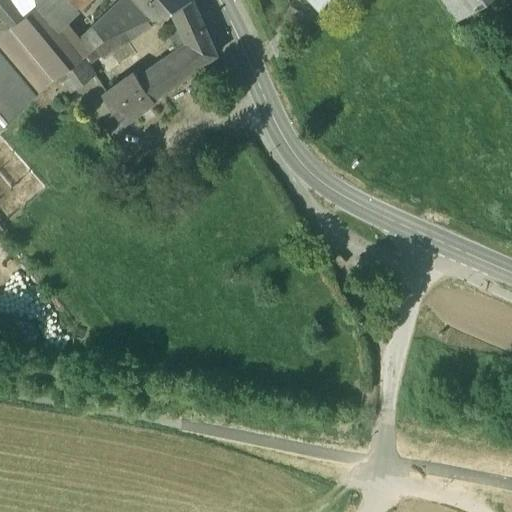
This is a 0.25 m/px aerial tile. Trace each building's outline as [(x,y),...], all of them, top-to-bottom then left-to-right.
[(11,0),(0,0),(0,34),(23,15),(11,0)] [(40,0),(36,4),(54,26),(76,5),(71,0),(40,0)] [(134,0),(124,0),(97,28),(104,37),(148,15),(134,0)] [(134,0),(148,15),(171,5),(180,0),(134,0)] [(215,52),(191,0),(180,0),(171,5),(181,29),(167,36),(177,50),(139,78),(153,97),(215,52)] [(444,0),(456,17),(468,9),(473,16),(488,7),(483,0),(444,0)] [(54,26),(36,4),(23,15),(0,34),(0,48),(37,93),(53,77),(60,72),(71,65),(80,59),(69,45),(54,26)] [(92,23),(69,45),(80,59),(81,58),(104,37),(97,28),(92,23)] [(0,129),(37,93),(0,48),(0,129)] [(93,75),(81,58),(80,59),(71,65),(82,82),(93,75)] [(82,82),(71,65),(60,72),(72,90),(82,82)] [(132,70),(102,93),(123,120),(153,97),(139,78),(132,70)]
